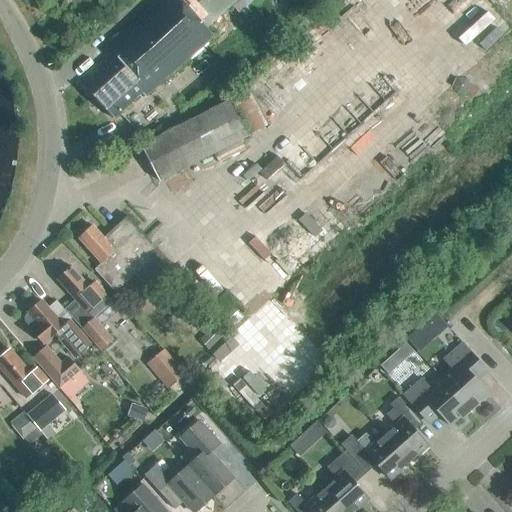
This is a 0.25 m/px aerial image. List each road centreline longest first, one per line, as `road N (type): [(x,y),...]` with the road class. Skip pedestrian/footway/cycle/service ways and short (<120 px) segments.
road 1 (tertiary): [(0,278),(20,254),(45,191),(51,132),(44,84),(20,22),(1,0)]
road 2 (residential): [(417,511),(511,428)]
